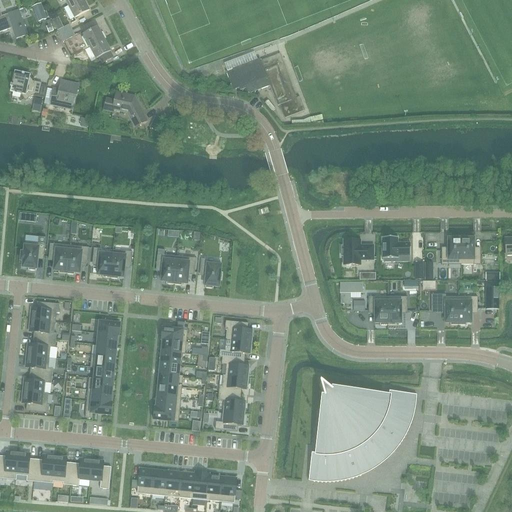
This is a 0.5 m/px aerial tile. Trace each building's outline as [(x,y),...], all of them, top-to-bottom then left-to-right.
[(88,8),(83,0),(81,0),(68,7),(74,19),(89,11),(88,8)] [(33,7),(39,22),(47,19),(41,4),(33,7)] [(19,11),(2,17),(0,18),(0,33),(12,29),(17,40),(28,36),(19,11)] [(59,18),(52,21),(57,31),(64,27),(59,18)] [(57,31),(58,33),(60,37),(73,31),(71,27),(70,25),(57,31)] [(83,36),(89,48),(104,40),(99,30),(98,28),(83,36)] [(73,31),(60,37),(63,43),(75,36),(74,33),(73,31)] [(114,58),(111,53),(109,48),(104,40),(89,48),(96,60),(99,59),(102,65),(114,58)] [(260,59),(235,69),(232,70),(226,73),(233,91),(239,88),(240,91),(246,89),(248,95),(270,87),(278,107),(280,106),(285,119),(305,111),(299,97),(297,98),(280,54),(261,62),(260,59)] [(11,87),(10,93),(15,94),(21,95),(25,102),(36,95),(39,95),(41,84),(29,81),(31,75),(14,71),(12,84),(11,84),(10,87),(11,87)] [(50,103),(49,106),(56,107),(73,111),(74,110),(74,108),(79,86),(61,82),(59,91),(53,90),(50,103)] [(107,100),(104,112),(114,114),(114,112),(127,115),(134,129),(147,122),(146,119),(143,114),(137,101),(135,97),(116,93),(115,102),(107,100)] [(40,113),(43,100),(35,99),(32,111),(40,113)] [(150,128),(158,132),(163,121),(159,119),(155,118),(150,128)] [(292,122),(292,124),(292,127),(317,125),(317,118),(311,119),(311,118),(305,121),(301,121),(292,122)] [(82,119),(80,126),(87,128),(89,120),(82,119)] [(461,265),(461,237),(453,237),(453,239),(448,239),(448,248),(448,251),(442,251),(442,265),(461,265)] [(469,237),(461,237),(461,265),(480,265),(480,251),(474,251),(474,248),(474,239),(469,239),(469,237)] [(397,238),(383,238),(383,259),(384,259),(384,263),(399,263),(399,259),(399,256),(410,256),(410,244),(398,243),(398,238),(397,238)] [(343,246),(341,246),(341,256),(344,256),(343,265),(361,265),(361,261),(367,261),(373,261),(374,246),(367,245),(361,245),(361,240),(344,240),(344,246),(343,246)] [(23,261),(23,268),(28,268),(28,271),(36,271),(38,257),(44,258),(45,244),(38,243),(25,241),(24,253),(22,252),(21,261),(23,261)] [(50,244),(49,258),(55,259),(54,271),(59,272),(59,274),(67,275),(69,246),(50,244)] [(69,246),(67,275),(75,276),(75,273),(80,274),(81,262),(87,262),(89,248),(69,246)] [(110,279),(113,255),(112,255),(100,254),(100,249),(94,248),(92,262),(99,263),(98,275),(103,276),(102,278),(110,279)] [(112,255),(113,255),(110,279),(118,280),(119,277),(123,278),(125,266),(131,267),(132,253),(113,251),(112,255)] [(166,284),(174,285),(177,257),(157,255),(156,269),(162,270),(161,282),(166,282),(166,284)] [(196,259),(177,257),(174,285),(182,286),(182,284),(187,284),(188,272),(195,273),(196,259)] [(205,289),(213,289),(213,287),(219,287),(220,281),(222,281),(223,273),(221,273),(221,264),(208,263),(208,260),(201,259),(200,273),(206,274),(205,289)] [(424,264),(415,263),(415,280),(423,280),(424,264)] [(434,264),(425,263),(425,280),(433,280),(434,264)] [(418,282),(403,282),(403,290),(418,290),(418,282)] [(363,283),(340,283),(340,294),(341,305),(350,304),(350,294),(363,294),(363,283)] [(499,283),(486,283),(486,309),(499,309),(499,283)] [(388,297),(369,297),(368,314),(375,314),(375,324),(380,324),(380,326),(387,326),(388,297)] [(407,298),(388,297),(387,326),(396,326),(396,324),(401,324),(401,314),(407,314),(407,298)] [(458,326),(458,297),(439,297),(439,312),(445,311),(445,314),(445,324),(450,324),(450,326),(458,326)] [(478,297),(458,297),(458,326),(466,326),(466,324),(471,324),(471,314),(471,311),(478,312),(478,297)] [(354,301),(353,312),(365,312),(365,301),(354,301)] [(32,309),(30,320),(55,323),(56,312),(59,312),(60,305),(37,303),(36,309),(32,309)] [(30,320),(29,332),(34,333),(33,339),(56,341),(57,334),(54,334),(55,323),(30,320)] [(96,334),(119,336),(120,324),(97,322),(96,334)] [(226,322),(225,329),(227,329),(226,340),(251,343),(252,331),(248,330),(248,324),(226,322)] [(163,329),(162,341),(163,341),(163,340),(187,343),(188,331),(183,331),(163,329)] [(97,345),(116,347),(117,336),(119,336),(96,334),(98,334),(97,345)] [(28,345),(27,356),(49,359),(50,348),(55,348),(56,341),(33,339),(33,345),(28,345)] [(163,341),(162,352),(183,354),(185,355),(187,343),(163,340),(163,341)] [(220,350),(219,358),(222,358),(245,360),(245,354),(250,354),(251,343),(226,340),(226,341),(225,351),(220,350)] [(92,356),(91,356),(115,359),(116,347),(97,346),(96,356),(92,356)] [(162,352),(161,363),(180,365),(179,365),(182,366),(183,354),(162,352)] [(27,356),(26,368),(30,368),(30,375),(52,377),(53,370),(48,369),(49,359),(27,356)] [(91,356),(90,368),(114,370),(115,359),(91,356)] [(222,358),(221,365),(226,365),(225,376),(248,378),(249,367),(244,366),(245,360),(222,358)] [(161,363),(160,375),(178,376),(179,365),(180,365),(161,363)] [(89,379),(113,381),(114,370),(90,368),(95,369),(94,379),(89,378),(89,379)] [(24,380),(23,392),(43,394),(45,383),(51,384),(52,384),(52,383),(52,377),(30,375),(29,381),(24,380)] [(160,375),(158,386),(182,388),(183,377),(178,376),(160,375)] [(219,386),(219,394),(241,396),(242,390),(246,390),(248,378),(225,376),(223,375),(222,387),(219,386)] [(88,390),(112,392),(113,381),(89,379),(88,390)] [(312,454),(309,481),(316,482),(328,483),(340,482),(351,479),(362,475),(373,470),(383,463),(391,456),(399,447),(406,437),(411,426),(414,414),(416,403),(417,395),(390,392),(389,396),(332,389),(331,392),(321,385),(320,385),(324,397),(322,397),(315,454),(312,454)] [(158,386),(157,397),(181,400),(182,388),(158,386)] [(87,401),(112,404),(111,404),(112,392),(88,390),(87,401)] [(23,393),(22,404),(27,404),(26,411),(49,413),(49,406),(47,405),(48,394),(43,394),(23,392),(23,393)] [(219,394),(218,401),(225,401),(224,413),(244,415),(245,402),(240,402),(241,396),(219,394)] [(156,408),(156,409),(180,411),(181,400),(157,397),(156,408)] [(93,414),(111,416),(112,404),(87,401),(86,418),(92,419),(93,414)] [(155,408),(154,420),(179,423),(180,411),(156,409),(156,408),(155,408)] [(216,422),(215,430),(237,432),(238,425),(243,426),(244,415),(224,413),(223,423),(216,422)] [(0,479),(16,481),(17,476),(17,474),(19,453),(6,451),(5,457),(0,456),(0,479)] [(17,474),(17,476),(27,477),(26,482),(34,483),(36,460),(31,460),(31,454),(19,453),(17,474)] [(36,460),(34,483),(53,485),(53,482),(54,478),(56,456),(42,455),(42,461),(36,460)] [(54,478),(53,482),(64,483),(63,486),(71,486),(73,464),(67,463),(68,457),(56,456),(54,478)] [(73,464),(71,486),(79,487),(79,486),(79,480),(90,482),(92,460),(80,459),(79,465),(73,464)] [(92,460),(90,482),(101,483),(100,489),(109,490),(110,483),(111,468),(104,467),(105,461),(92,460)] [(132,481),(131,489),(137,490),(137,494),(151,496),(152,489),(154,470),(139,468),(138,482),(132,481)] [(152,489),(151,496),(165,497),(166,490),(168,471),(154,470),(152,489)] [(166,490),(165,497),(179,499),(179,492),(181,473),(168,471),(166,490)] [(179,492),(179,499),(193,500),(193,493),(195,474),(181,473),(179,492)] [(193,493),(193,500),(206,501),(207,495),(209,476),(195,474),(193,493)] [(207,495),(206,501),(220,503),(221,496),(223,477),(209,476),(207,495)] [(221,496),(220,503),(234,504),(235,499),(241,500),(242,492),(236,491),(237,478),(223,477),(221,496)]
